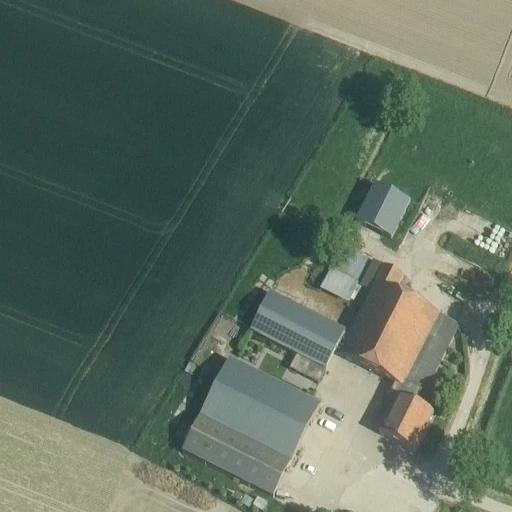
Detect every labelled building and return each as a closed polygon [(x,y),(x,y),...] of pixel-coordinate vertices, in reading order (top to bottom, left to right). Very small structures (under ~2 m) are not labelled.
[(421,126),(415,123),(403,145),(412,150),(420,135),(417,134),(421,126)] [(355,222),(391,240),(409,203),(373,186),(355,222)] [(487,236),(508,242),(511,224),(511,214),(494,210),(487,236)] [(339,356),(394,385),(419,396),(421,392),(424,393),(458,327),(396,294),(405,276),(342,243),(328,271),(329,272),(319,292),(347,306),(357,287),(371,294),(339,356)] [(269,293),(249,332),(322,370),(342,331),(269,293)] [(229,361),(200,417),(182,453),(273,499),(320,407),(229,361)] [(395,402),(378,434),(414,453),(433,415),(414,405),(419,396),(394,385),(387,398),(395,402)]
